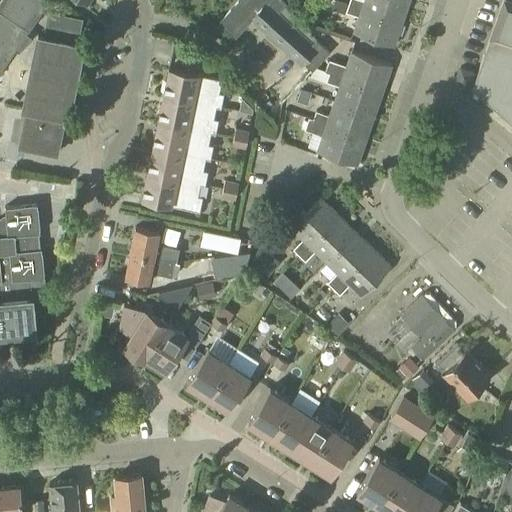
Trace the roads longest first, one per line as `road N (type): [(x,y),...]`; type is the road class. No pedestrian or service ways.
road 1 (residential): [(143,0),(124,137),(111,155),(77,307),(72,383)]
road 2 (residential): [(453,0),(390,192),(408,232),(511,330)]
road 3 (residential): [(321,511),(222,451),(186,447)]
